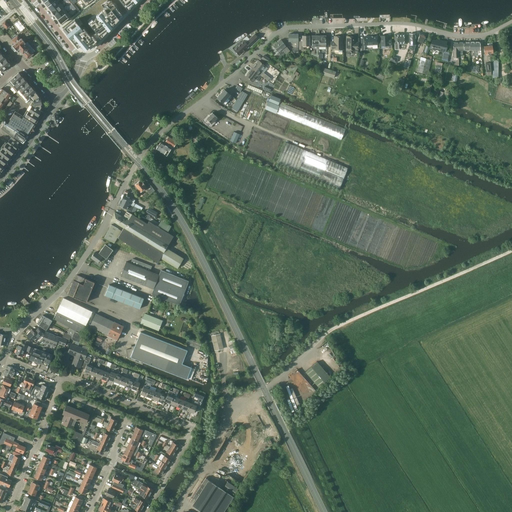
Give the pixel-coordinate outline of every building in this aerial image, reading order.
[(110,0),(98,0),(63,29),(78,47),(81,45),(85,50),(89,47),(91,49),(101,38),(108,31),(109,31),(113,27),(112,26),(119,19),(123,15),(110,0)] [(119,0),(126,8),(128,10),(131,6),(135,3),(136,3),(138,0),(119,0)] [(55,1),(48,7),(51,11),(58,5),(55,1)] [(51,11),(55,15),(64,8),(60,3),(58,5),(51,11)] [(64,8),(55,15),(58,19),(67,12),(64,8)] [(58,19),(61,24),(71,16),(67,12),(58,19)] [(399,49),(398,43),(407,43),(406,33),(402,33),(399,33),(394,34),(394,43),(395,43),(395,49),(399,49)] [(237,46),(234,49),(236,52),(237,53),(240,56),(243,52),(244,53),(247,49),(246,49),(249,46),(250,47),(259,38),(255,34),(246,43),(243,40),(240,43),(239,42),(238,42),(237,43),(237,44),(237,45),(237,46)] [(18,35),(12,40),(15,44),(12,46),(12,48),(14,50),(16,50),(17,50),(18,52),(21,50),(28,59),(33,54),(33,53),(36,51),(28,42),(25,44),(24,43),(25,43),(22,38),(21,39),(18,35)] [(302,35),(302,42),(299,42),(299,49),(302,49),(303,46),(303,45),(309,45),(309,35),(302,35)] [(342,49),(342,36),(340,36),(339,35),(337,35),(337,36),(335,36),(335,41),(331,41),(331,49),(334,49),(338,49),(338,52),(342,52),(342,49)] [(365,45),(372,44),(372,48),(377,48),(377,35),(364,36),(364,41),(361,41),(361,49),(365,49),(365,45)] [(381,48),(389,48),(392,47),(391,41),(388,42),(388,35),(380,35),(381,48)] [(354,36),(346,36),(346,49),(355,49),(358,49),(358,42),(353,42),(354,36)] [(281,40),(277,43),(284,52),(286,54),(289,51),(286,46),(285,46),(281,40)] [(442,42),(432,40),(431,43),(432,44),(431,46),(441,49),(441,50),(445,51),(446,48),(445,48),(446,42),(443,41),(442,42)] [(284,52),(277,43),(273,45),(281,55),(284,52)] [(0,72),(10,64),(0,53),(0,52),(0,72)] [(417,71),(428,73),(432,59),(421,56),(417,71)] [(258,60),(252,68),(260,74),(260,75),(267,80),(269,81),(271,79),(269,77),(261,70),(265,65),(258,60)] [(292,64),(288,70),(293,74),(297,68),(292,64)] [(319,73),(322,74),(326,75),(328,69),(321,67),(319,73)] [(260,74),(252,68),(246,76),(253,81),(256,76),(258,77),(260,75),(260,74)] [(41,115),(43,112),(43,111),(39,109),(41,107),(41,104),(42,104),(40,97),(39,98),(39,96),(35,92),(36,92),(35,91),(35,92),(32,88),(33,88),(30,86),(27,83),(27,82),(25,80),(26,80),(25,78),(24,79),(22,76),(23,76),(21,74),(21,75),(19,73),(8,82),(25,101),(29,98),(32,101),(24,115),(35,122),(37,123),(38,120),(36,118),(37,118),(39,115),(39,114),(41,115)] [(247,88),(261,93),(262,91),(248,85),(247,88)] [(0,111),(11,95),(12,95),(11,95),(7,92),(6,92),(2,88),(3,87),(2,87),(1,88),(0,89),(0,111)] [(217,98),(225,105),(233,96),(225,89),(217,98)] [(230,112),(235,115),(247,94),(242,91),(230,112)] [(278,105),(280,99),(281,99),(271,95),(269,101),(278,105)] [(278,106),(268,102),(265,109),(276,113),(278,106)] [(277,113),(330,135),(341,140),(345,129),(313,116),(281,103),(277,113)] [(33,128),(34,127),(35,125),(33,124),(34,123),(15,111),(12,116),(10,119),(10,120),(8,124),(16,129),(17,128),(27,134),(28,133),(30,134),(32,131),(31,131),(34,130),(33,128)] [(61,118),(57,115),(59,113),(56,112),(55,114),(54,114),(51,119),(57,124),(61,118)] [(207,118),(211,123),(217,117),(212,113),(207,118)] [(24,142),(28,137),(28,136),(20,131),(20,132),(16,129),(8,124),(5,122),(1,128),(12,136),(16,138),(21,142),(22,140),(24,142)] [(235,143),(239,134),(234,132),(230,141),(235,143)] [(3,166),(5,163),(7,164),(12,158),(10,157),(11,155),(11,156),(13,153),(15,154),(18,150),(19,149),(17,147),(19,146),(17,144),(19,142),(15,139),(16,138),(12,136),(12,137),(11,137),(12,137),(8,142),(7,143),(5,142),(0,149),(0,170),(2,172),(4,168),(3,168),(2,167),(3,165),(3,166)] [(156,149),(164,153),(164,154),(164,155),(167,156),(168,156),(170,153),(169,151),(172,147),(173,147),(176,142),(168,137),(165,142),(168,144),(167,146),(161,142),(156,149)] [(348,168),(285,142),(277,162),(339,188),(348,168)] [(140,181),(135,185),(139,190),(141,191),(146,187),(142,182),(142,183),(140,181)] [(124,194),(121,200),(128,203),(133,205),(133,206),(141,210),(143,208),(135,203),(134,203),(134,202),(135,201),(135,200),(132,199),(132,198),(124,194)] [(121,200),(119,205),(127,209),(131,211),(131,210),(133,211),(135,211),(136,210),(136,208),(133,206),(133,205),(128,203),(121,200)] [(147,213),(155,217),(158,213),(150,208),(147,213)] [(115,212),(111,220),(124,227),(118,237),(120,239),(158,262),(160,258),(178,268),(183,258),(166,247),(173,236),(168,232),(158,226),(149,221),(147,223),(132,214),(128,220),(127,220),(115,212)] [(104,237),(114,243),(121,230),(111,224),(104,237)] [(105,244),(99,253),(107,258),(113,249),(105,244)] [(91,257),(98,262),(102,257),(95,252),(91,257)] [(153,288),(159,274),(150,271),(152,266),(132,259),(131,263),(126,262),(120,276),(153,288)] [(159,274),(153,288),(151,294),(154,295),(179,305),(189,281),(161,270),(159,274)] [(74,281),(92,288),(94,282),(77,275),(74,281)] [(92,288),(74,281),(73,280),(67,294),(86,302),(92,288)] [(140,308),(144,298),(116,287),(116,286),(115,286),(115,287),(109,284),(105,295),(111,297),(111,298),(111,297),(140,308)] [(67,334),(72,336),(72,338),(80,342),(83,334),(81,333),(85,325),(86,325),(92,311),(63,298),(57,311),(54,319),(59,321),(65,324),(65,325),(70,327),(67,334)] [(89,327),(117,339),(123,326),(96,313),(89,327)] [(162,320),(159,319),(147,314),(144,313),(140,323),(143,324),(158,330),(162,320)] [(39,320),(47,324),(49,325),(52,320),(48,318),(48,319),(42,315),(39,320)] [(39,320),(37,324),(41,327),(46,330),(46,329),(49,325),(47,324),(39,320)] [(26,334),(31,340),(33,342),(40,335),(41,336),(43,333),(38,328),(34,331),(32,329),(26,334)] [(88,346),(93,333),(86,330),(80,342),(88,346)] [(45,331),(41,341),(55,346),(57,343),(59,337),(45,331)] [(128,358),(142,363),(142,361),(188,379),(192,367),(183,363),(188,350),(141,331),(135,346),(132,346),(131,345),(132,350),(127,350),(127,349),(128,358)] [(214,350),(218,349),(223,348),(220,334),(211,336),(214,350)] [(59,337),(57,343),(65,346),(65,344),(68,345),(69,341),(59,337)] [(185,344),(199,349),(201,343),(188,337),(185,344)] [(15,354),(22,356),(25,350),(31,353),(33,347),(24,344),(23,347),(18,345),(15,354)] [(84,359),(87,350),(88,348),(83,345),(82,348),(71,344),(68,353),(75,356),(73,363),(74,363),(74,365),(80,367),(83,359),(84,359)] [(52,355),(41,351),(34,348),(30,359),(47,366),(52,355)] [(90,373),(92,366),(88,364),(91,357),(87,356),(82,368),(85,369),(84,371),(90,373)] [(331,376),(318,361),(306,372),(319,387),(331,376)] [(92,366),(90,373),(95,376),(98,368),(100,363),(98,362),(96,367),(92,366)] [(4,374),(10,376),(12,377),(13,375),(15,369),(8,366),(4,374)] [(98,368),(95,376),(101,378),(104,371),(98,368)] [(305,399),(316,389),(298,370),(289,379),(296,387),(297,387),(299,390),(298,391),(305,399)] [(104,371),(101,378),(107,380),(108,378),(110,373),(104,371)] [(114,381),(117,374),(111,371),(110,373),(108,378),(114,381)] [(117,374),(114,381),(120,383),(123,376),(124,373),(121,372),(120,375),(117,374)] [(2,383),(3,383),(10,386),(13,379),(5,376),(2,383)] [(22,388),(21,390),(25,392),(26,390),(27,387),(31,377),(27,376),(24,383),(23,386),(22,385),(21,388),(22,388)] [(125,385),(128,378),(123,376),(120,383),(125,385)] [(31,377),(27,387),(26,390),(30,391),(29,394),(31,394),(33,390),(30,388),(31,386),(32,386),(35,379),(31,377)] [(151,383),(153,380),(147,377),(141,393),(146,396),(149,389),(151,383)] [(131,388),(134,380),(128,378),(125,385),(131,388)] [(134,380),(131,388),(137,390),(140,383),(134,380)] [(41,388),(35,385),(34,388),(38,390),(40,391),(40,390),(48,393),(50,387),(50,386),(47,385),(46,386),(42,384),(41,388)] [(11,395),(14,396),(15,393),(9,391),(10,388),(3,385),(1,390),(11,394),(11,395)] [(149,389),(146,396),(152,398),(155,391),(149,389)] [(11,394),(1,390),(0,391),(0,395),(6,398),(8,395),(14,398),(14,396),(11,395),(11,394)] [(40,391),(38,390),(37,393),(35,392),(34,395),(31,394),(30,397),(36,400),(37,397),(44,400),(45,397),(46,397),(48,393),(40,390),(40,391)] [(168,392),(165,401),(170,403),(173,396),(175,393),(169,390),(168,392)] [(158,400),(161,393),(155,391),(152,398),(158,400)] [(161,393),(158,400),(164,403),(168,392),(165,391),(164,395),(161,393)] [(191,403),(188,410),(189,410),(188,411),(191,412),(191,411),(194,412),(195,408),(198,409),(203,396),(195,393),(194,394),(194,396),(197,397),(198,400),(198,402),(195,401),(194,404),(191,403)] [(173,396),(170,403),(176,406),(179,398),(173,396)] [(3,403),(10,406),(12,402),(5,399),(4,400),(0,397),(0,405),(2,406),(3,403)] [(179,398),(176,406),(182,408),(185,401),(179,398)] [(188,410),(191,403),(185,401),(182,408),(188,410)] [(31,409),(39,412),(41,407),(34,403),(31,409)] [(89,414),(88,414),(66,405),(63,413),(65,414),(63,418),(61,423),(72,428),(76,418),(81,420),(80,421),(85,423),(85,422),(86,422),(89,414)] [(39,412),(31,409),(29,415),(37,418),(39,412)] [(108,423),(115,426),(117,420),(110,417),(108,423)] [(108,423),(105,428),(112,431),(115,426),(108,423)] [(87,427),(85,426),(82,434),(73,430),(70,438),(80,442),(87,427)] [(140,435),(143,436),(144,433),(149,435),(147,438),(153,441),(156,435),(146,430),(145,431),(136,426),(134,432),(140,435)] [(101,438),(108,441),(110,435),(104,432),(101,438)] [(138,440),(140,435),(134,432),(131,437),(138,440)] [(14,445),(16,442),(13,441),(14,437),(3,433),(0,440),(0,444),(10,449),(11,446),(12,444),(14,445)] [(138,440),(131,437),(129,443),(135,446),(138,440)] [(108,441),(101,438),(99,443),(106,446),(108,441)] [(91,443),(98,446),(96,449),(103,452),(106,446),(99,443),(92,440),(91,443)] [(169,446),(176,450),(179,445),(172,441),(169,446)] [(14,445),(12,448),(16,450),(23,452),(25,447),(18,444),(18,443),(16,442),(14,445)] [(129,443),(126,448),(136,453),(138,450),(139,447),(135,446),(129,443)] [(48,444),(47,447),(46,447),(45,449),(46,449),(46,450),(48,451),(48,452),(55,455),(58,449),(62,451),(63,448),(56,445),(55,447),(48,444)] [(176,450),(169,446),(166,451),(173,455),(176,450)] [(126,448),(124,454),(130,457),(132,454),(135,456),(136,453),(126,448)] [(11,453),(8,460),(12,461),(18,463),(20,458),(19,457),(21,454),(13,451),(12,454),(11,453)] [(121,459),(128,462),(128,461),(132,463),(133,460),(129,459),(130,457),(124,454),(121,459)] [(41,461),(48,464),(50,458),(43,455),(41,461)] [(161,460),(167,464),(170,459),(164,455),(161,460)] [(158,465),(164,469),(167,464),(161,460),(158,465)] [(9,467),(16,469),(18,463),(12,461),(9,467)] [(39,466),(46,469),(48,464),(41,461),(39,466)] [(154,463),(152,466),(156,468),(155,470),(161,474),(164,469),(158,465),(158,466),(154,463)] [(87,469),(94,472),(96,467),(90,464),(87,469)] [(37,471),(43,474),(46,469),(39,466),(37,471)] [(16,469),(9,467),(7,473),(13,475),(16,469)] [(85,475),(92,478),(94,472),(87,469),(85,475)] [(43,474),(37,471),(34,477),(41,480),(43,474)] [(0,483),(1,483),(9,487),(11,480),(7,478),(8,477),(8,476),(7,476),(0,473),(0,483)] [(113,484),(111,487),(123,492),(124,489),(122,488),(123,485),(118,482),(119,479),(122,480),(124,476),(121,475),(120,476),(115,474),(112,480),(114,481),(113,484)] [(83,480),(89,483),(92,478),(85,475),(83,480)] [(223,511),(234,495),(206,477),(193,497),(196,499),(193,504),(205,511),(223,511)] [(138,481),(133,479),(131,483),(138,488),(138,487),(150,494),(153,489),(138,481)] [(80,485),(87,488),(89,483),(83,480),(80,485)] [(224,487),(234,494),(238,488),(228,481),(224,487)] [(30,487),(37,490),(39,484),(33,482),(30,487)] [(87,488),(80,485),(78,491),(85,494),(87,488)] [(37,490),(30,487),(28,492),(35,495),(37,490)] [(138,487),(138,488),(137,490),(139,492),(138,494),(147,499),(150,494),(138,487)] [(105,494),(113,498),(116,491),(108,488),(105,494)] [(24,502),(32,505),(34,501),(36,502),(36,500),(26,496),(24,502)] [(73,502),(80,505),(82,499),(75,496),(73,502)] [(134,496),(133,498),(131,500),(143,507),(145,502),(136,497),(136,498),(134,496)] [(101,504),(111,508),(113,503),(111,502),(111,501),(104,498),(101,504)] [(50,504),(40,500),(38,503),(49,508),(50,504)] [(143,507),(131,500),(130,503),(132,505),(131,507),(140,511),(143,507)] [(32,505),(24,502),(21,508),(30,511),(31,511),(32,511),(30,510),(32,505)] [(71,507),(77,510),(80,505),(73,502),(71,507)]
